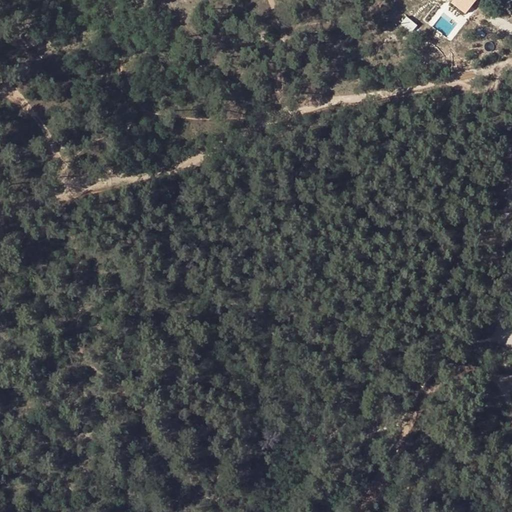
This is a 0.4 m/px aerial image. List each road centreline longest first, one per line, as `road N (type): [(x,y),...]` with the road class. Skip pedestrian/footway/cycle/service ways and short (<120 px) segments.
road 1 (track): [(511,61),(345,97),(189,158),(0,212)]
road 2 (track): [(511,374),(444,368),(354,511)]
road 3 (track): [(511,181),(501,298),(511,339)]
